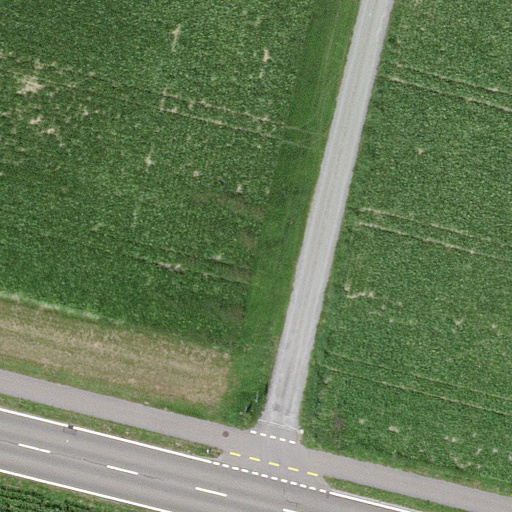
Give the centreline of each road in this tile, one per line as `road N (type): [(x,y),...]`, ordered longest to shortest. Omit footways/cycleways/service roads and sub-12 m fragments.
road 1 (track): [(262,503),(384,0)]
road 2 (tertiary): [(297,511),(0,440)]
